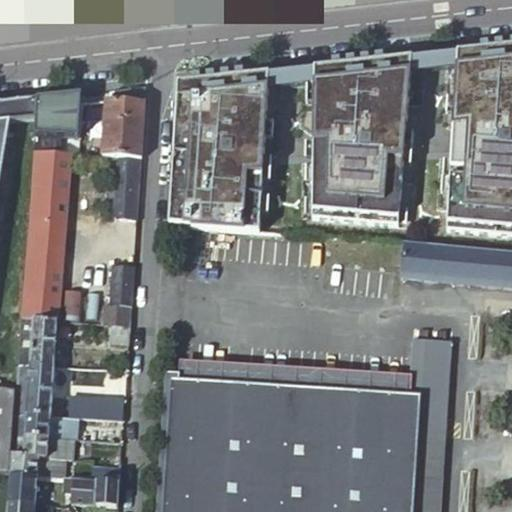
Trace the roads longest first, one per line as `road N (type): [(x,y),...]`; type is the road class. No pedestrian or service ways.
road 1 (unclassified): [(161,47),(132,511)]
road 2 (residential): [(511,7),(161,47)]
road 3 (residential): [(161,47),(0,65)]
